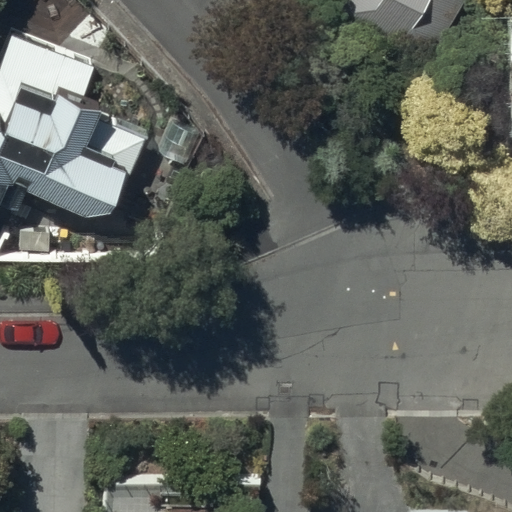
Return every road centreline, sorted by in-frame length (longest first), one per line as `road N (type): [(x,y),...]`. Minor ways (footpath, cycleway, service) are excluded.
road 1 (residential): [(0,367),(153,365),(400,321)]
road 2 (residential): [(160,0),(352,225),(400,321)]
